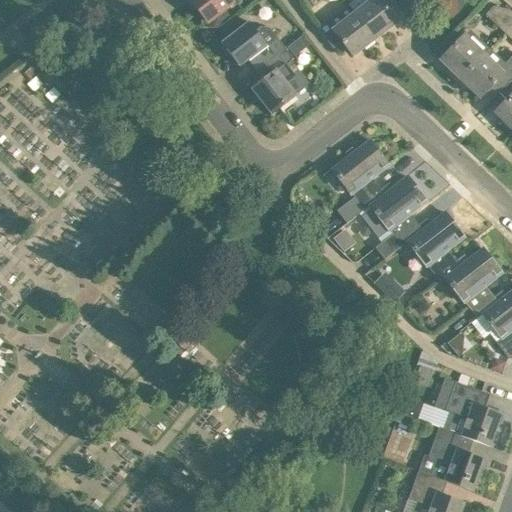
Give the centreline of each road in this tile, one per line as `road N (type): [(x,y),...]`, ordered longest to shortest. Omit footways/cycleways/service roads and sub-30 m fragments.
road 1 (residential): [(511,386),(432,350),(373,296),(273,200),(266,159)]
road 2 (residential): [(266,159),(285,161),(373,95),(388,99),(511,213)]
road 3 (residential): [(125,0),(239,142),(266,159)]
